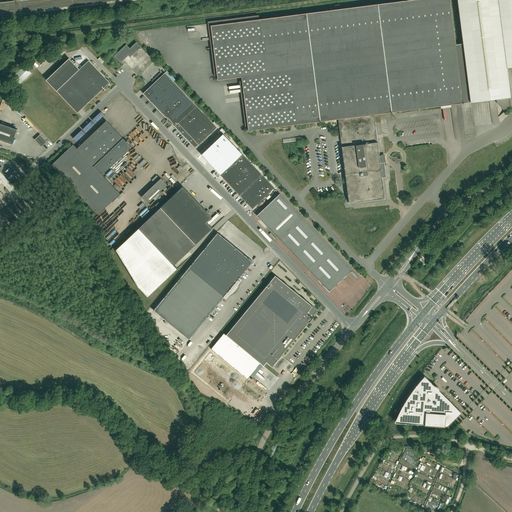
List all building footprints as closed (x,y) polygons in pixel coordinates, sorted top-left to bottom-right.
[(446,105),(455,104),(463,103),(450,0),(406,0),(211,25),(218,80),(242,77),(248,130),(258,129),(292,125),(316,122),(338,119),(349,203),(384,199),(381,177),(385,177),(384,162),(380,163),(376,136),(374,115),(388,113),(446,105)] [(511,0),(457,0),(470,102),(481,101),(494,99),(496,99),(497,103),(505,111),(511,106),(510,97),(507,68),(511,67),(511,0)] [(126,44),(114,56),(121,63),(128,55),(143,71),(154,60),(136,42),(130,48),(126,44)] [(77,113),(109,82),(106,78),(89,60),(84,64),(82,62),(78,66),(80,68),(79,69),(68,58),(46,80),(77,113)] [(31,73),(24,65),(13,76),(20,84),(31,73)] [(172,124),(174,126),(195,148),(198,144),(217,127),(165,72),(143,94),(166,118),(168,118),(171,122),(172,124)] [(28,124),(26,123),(27,122),(27,113),(33,113),(36,113),(36,109),(26,108),(26,111),(22,111),(20,110),(19,114),(16,114),(15,116),(15,123),(15,121),(15,126),(21,126),(20,132),(22,127),(25,128),(26,127),(29,127),(28,130),(45,130),(39,128),(39,126),(36,126),(36,124),(28,124)] [(55,118),(55,114),(45,114),(45,120),(46,120),(45,123),(48,123),(48,125),(52,125),(52,122),(49,122),(49,119),(52,119),(52,118),(55,118)] [(102,175),(131,147),(106,121),(77,149),(73,144),(51,165),(98,214),(119,193),(102,175)] [(0,139),(12,144),(17,129),(0,123),(0,139)] [(149,140),(154,135),(147,128),(142,133),(149,140)] [(40,135),(34,140),(41,147),(47,142),(40,135)] [(249,205),(252,209),(274,188),(243,154),(221,175),(234,190),(249,205)] [(11,183),(7,178),(1,173),(0,173),(0,204),(2,203),(0,200),(0,183),(2,182),(7,188),(17,199),(22,194),(11,183)] [(167,184),(166,184),(161,178),(141,197),(147,203),(167,184)] [(119,188),(122,191),(132,183),(129,179),(119,188)] [(148,296),(177,269),(174,265),(212,229),(206,223),(212,218),(181,187),(116,250),(138,286),(148,296)] [(283,211),(267,226),(329,292),(352,270),(280,194),(273,200),(283,211)] [(0,225),(20,212),(15,203),(0,212),(0,225)] [(154,310),(188,339),(223,296),(226,298),(229,294),(233,291),(236,287),(238,283),(242,279),(239,277),(252,261),(217,233),(154,310)] [(272,367),(309,322),(308,321),(309,320),(310,320),(311,319),(311,318),(317,310),(275,275),(226,335),(224,333),(211,349),(247,379),(260,363),(263,366),(266,362),(272,367)] [(209,355),(206,357),(212,363),(215,360),(209,355)] [(201,368),(204,363),(199,360),(196,365),(201,368)] [(261,374),(259,376),(267,383),(269,381),(261,374)] [(394,422),(412,423),(425,424),(425,425),(445,426),(447,426),(461,412),(441,393),(441,392),(440,391),(440,390),(440,389),(439,389),(439,388),(438,387),(437,387),(437,386),(435,386),(434,385),(433,385),(432,383),(424,376),(420,381),(416,386),(412,391),(408,396),(405,402),(401,408),(400,410),(398,413),(396,418),(394,422)]
